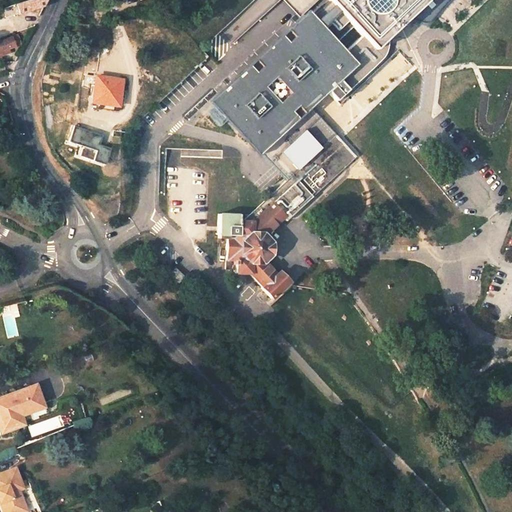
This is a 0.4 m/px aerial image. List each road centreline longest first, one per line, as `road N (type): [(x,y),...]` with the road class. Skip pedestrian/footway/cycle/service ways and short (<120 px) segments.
road 1 (residential): [(140,307),(276,446),(325,511)]
road 2 (residential): [(71,199),(29,148),(19,96),(56,0)]
road 3 (unknown): [(167,119),(233,144),(272,180)]
